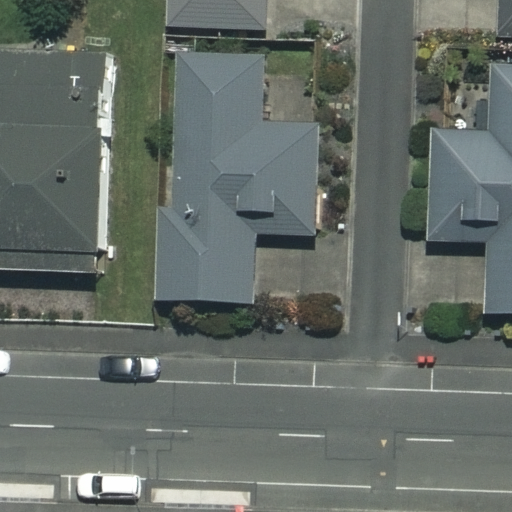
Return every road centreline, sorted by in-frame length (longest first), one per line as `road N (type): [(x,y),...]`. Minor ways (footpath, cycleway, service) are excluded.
road 1 (residential): [(366,438),(384,0)]
road 2 (residential): [(366,438),(0,423)]
road 3 (residential): [(511,443),(366,438)]
